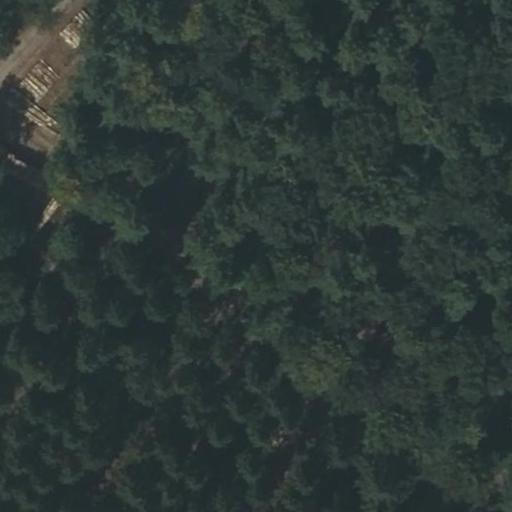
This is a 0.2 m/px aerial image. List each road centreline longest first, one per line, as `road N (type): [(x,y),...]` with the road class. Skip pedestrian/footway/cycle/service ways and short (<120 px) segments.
road 1 (track): [(511,483),(189,246)]
road 2 (track): [(0,114),(189,246)]
